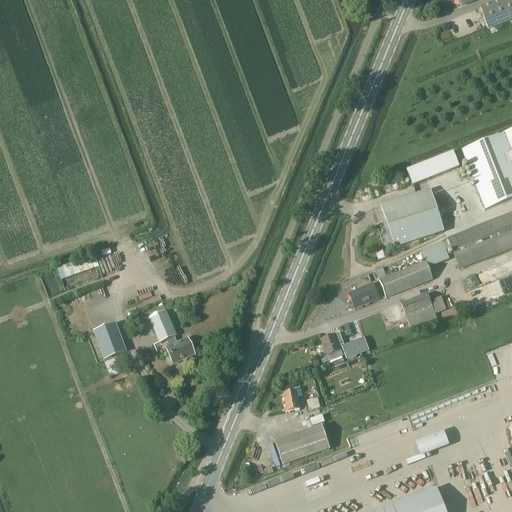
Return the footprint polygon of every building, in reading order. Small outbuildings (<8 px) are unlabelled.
[(511,20),(511,0),(503,0),(481,8),(489,29),(511,20)] [(511,129),(502,134),(462,150),(485,209),(511,197),(511,129)] [(456,153),(408,169),(413,186),(461,170),(456,153)] [(444,232),(430,191),(381,207),(394,249),(444,232)] [(460,269),(511,248),(511,213),(448,239),(448,241),(422,251),(423,256),(425,262),(428,268),(449,260),(446,252),(452,249),(460,269)] [(432,280),(428,268),(425,262),(387,278),(383,268),(375,271),(386,299),(432,280)] [(60,278),(75,275),(73,264),(58,266),(60,278)] [(355,309),(378,300),(372,285),(349,295),(355,309)] [(430,302),(427,295),(401,305),(405,316),(412,331),(437,320),(435,315),(446,310),(441,298),(430,302)] [(178,344),(175,337),(177,336),(166,312),(150,319),(160,343),(167,340),(170,347),(167,348),(174,365),(195,356),(188,339),(178,344)] [(127,353),(116,324),(94,333),(105,361),(127,353)] [(341,339),(340,334),(335,336),(334,335),(321,340),(320,340),(327,357),(321,359),(323,364),(329,362),(343,357),(336,341),(341,339)] [(346,361),(369,352),(364,338),(341,346),(346,361)] [(301,409),(298,397),(297,391),(284,394),(287,411),(301,409)] [(310,411),(320,408),(318,398),(307,401),(310,411)] [(283,465),(330,449),(322,425),(275,442),(283,465)] [(442,432),(414,443),(419,457),(448,446),(442,432)] [(444,511),(436,489),(375,511),(444,511)]
